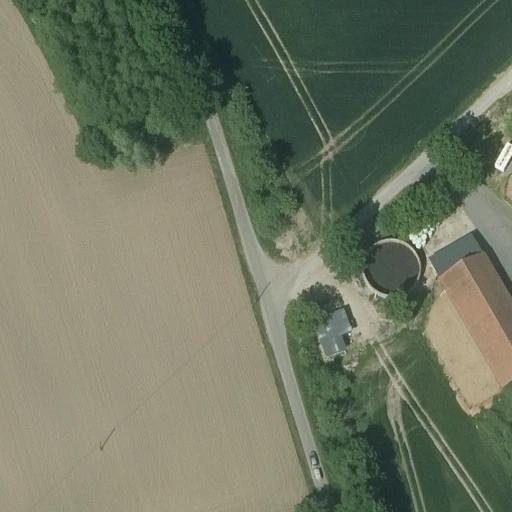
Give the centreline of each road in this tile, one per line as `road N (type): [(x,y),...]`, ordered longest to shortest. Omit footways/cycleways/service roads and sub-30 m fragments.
road 1 (unclassified): [(511,82),(268,307)]
road 2 (unclassified): [(268,307),(210,116),(164,0)]
road 3 (unclassified): [(328,511),(268,307)]
